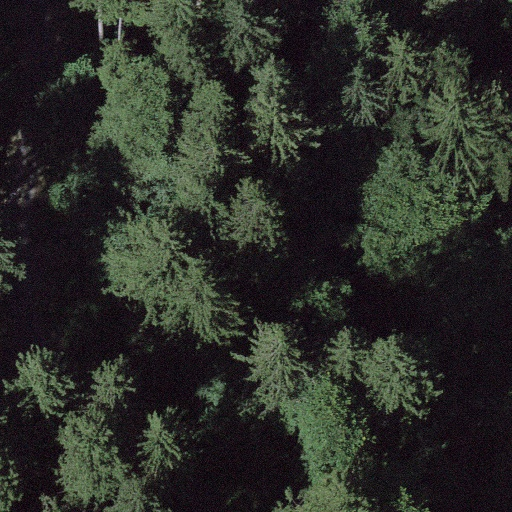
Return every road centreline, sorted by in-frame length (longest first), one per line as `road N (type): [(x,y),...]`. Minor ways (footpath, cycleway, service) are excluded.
road 1 (track): [(225,472),(340,309),(354,105),(346,0)]
road 2 (track): [(230,511),(225,472),(114,399),(0,274)]
